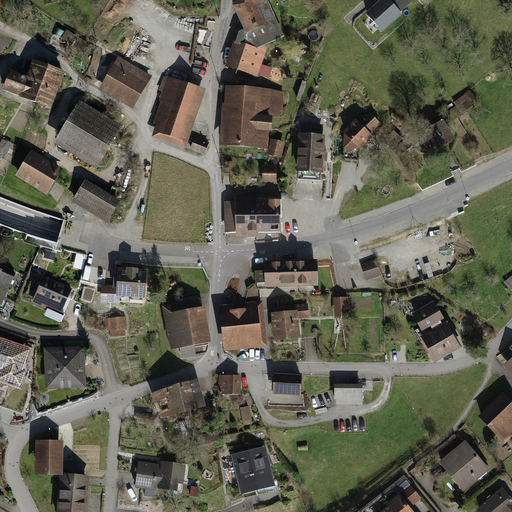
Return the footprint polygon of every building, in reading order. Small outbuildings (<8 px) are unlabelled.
[(255,49),(283,36),(266,0),(237,0),(236,5),(248,30),(240,33),(229,66),(257,75),(265,52),(255,49)] [(391,3),(388,0),(384,0),(368,15),(381,30),(400,13),(399,12),(391,3)] [(405,0),(394,0),(391,3),(399,12),(409,4),(405,0)] [(76,37),(67,31),(62,37),(72,44),(76,37)] [(119,60),(104,86),(133,103),(149,76),(137,69),(137,70),(119,60)] [(36,102),(48,68),(34,63),(28,79),(13,74),(6,91),(36,102)] [(62,73),(48,68),(36,102),(49,107),(62,73)] [(200,89),(169,78),(161,101),(165,102),(157,123),(162,125),(159,133),(182,141),(200,89)] [(307,82),(303,81),(297,99),(301,101),(307,82)] [(256,91),(233,89),(230,144),(268,146),(268,143),(266,142),(268,107),(255,106),(256,91)] [(473,104),(465,95),(454,103),(457,107),(448,114),(453,120),(473,104)] [(116,132),(78,109),(60,138),(79,150),(74,159),(80,163),(86,154),(98,161),(116,132)] [(355,122),(356,123),(346,133),(343,158),(359,159),(360,147),(370,137),(368,135),(379,123),(370,114),(364,120),(360,116),(355,122)] [(452,138),(442,123),(436,127),(434,124),(428,128),(429,130),(425,133),(436,151),(445,145),(444,143),(452,138)] [(303,136),(301,136),(299,170),(321,172),(322,161),(323,162),(324,152),(322,152),(323,137),(321,137),(321,130),(304,129),(303,136)] [(396,147),(403,157),(414,150),(409,143),(420,137),(417,133),(407,140),(396,147)] [(195,138),(191,148),(204,154),(208,143),(195,138)] [(32,154),(19,175),(46,191),(59,170),(32,154)] [(282,169),(263,169),(263,179),(281,179),(282,169)] [(118,202),(85,183),(75,200),(107,220),(118,202)] [(135,183),(129,216),(146,219),(151,186),(135,183)] [(280,231),(279,197),(270,197),(271,201),(226,202),(227,232),(280,231)] [(57,253),(46,250),(44,257),(55,260),(57,253)] [(86,256),(77,254),(74,268),(83,270),(86,256)] [(445,273),(441,257),(425,261),(428,277),(445,273)] [(380,275),(376,260),(361,265),(366,279),(380,275)] [(315,263),(266,265),(267,271),(257,272),(257,283),(267,283),(316,282),(315,263)] [(0,303),(2,304),(14,276),(2,271),(2,270),(0,268),(0,303)] [(143,303),(144,273),(136,272),(136,270),(128,269),(128,272),(120,271),(119,278),(115,278),(115,288),(104,287),(103,301),(143,303)] [(71,290),(43,278),(33,300),(49,307),(46,315),(60,321),(64,313),(61,312),(71,290)] [(345,298),(336,298),(337,316),(346,316),(345,298)] [(196,303),(165,308),(173,347),(183,346),(193,343),(204,341),(196,303)] [(307,305),(273,308),(276,338),(297,336),(295,315),(308,314),(307,305)] [(416,316),(423,329),(431,325),(435,332),(443,328),(439,320),(441,319),(434,306),(416,316)] [(259,340),(256,310),(222,313),(225,343),(259,340)] [(123,318),(104,320),(105,326),(111,326),(111,329),(124,328),(123,318)] [(443,328),(435,332),(431,325),(423,329),(428,337),(424,339),(435,358),(458,345),(454,338),(458,336),(455,331),(451,333),(447,326),(443,328)] [(193,343),(183,346),(185,357),(196,354),(193,343)] [(6,379),(18,383),(22,373),(19,372),(23,362),(20,361),(23,351),(5,344),(0,357),(0,366),(9,370),(6,379)] [(81,350),(48,352),(50,385),(65,385),(64,382),(82,382),(81,350)] [(301,377),(276,375),(275,391),(300,393),(301,377)] [(223,382),(220,382),(220,394),(239,394),(239,376),(224,376),(223,382)] [(195,381),(176,385),(181,400),(199,394),(195,381)] [(181,400),(176,385),(164,389),(155,394),(164,416),(178,412),(179,416),(187,413),(186,410),(202,405),(199,394),(181,400)] [(359,389),(336,389),(336,402),(359,403),(359,389)] [(511,418),(511,404),(503,395),(482,416),(504,439),(508,435),(502,428),(511,418)] [(153,416),(140,414),(139,422),(152,424),(153,416)] [(511,430),(511,418),(502,428),(508,435),(511,430)] [(209,435),(193,439),(195,446),(211,443),(211,442),(209,435)] [(58,443),(41,443),(40,473),(58,473),(58,443)] [(487,469),(465,443),(442,462),(449,471),(453,468),(467,485),(487,469)] [(264,448),(247,452),(254,482),(271,477),(264,448)] [(247,452),(233,455),(240,485),(254,482),(247,452)] [(166,467),(139,463),(136,485),(166,489),(168,479),(182,481),(183,466),(166,464),(166,467)] [(76,477),(62,476),(59,511),(84,511),(87,485),(75,484),(76,477)] [(271,477),(254,482),(257,495),(280,489),(277,476),(271,477)] [(254,482),(240,485),(244,499),(257,495),(254,482)] [(420,498),(410,486),(398,496),(396,494),(384,504),(388,508),(383,511),(411,511),(408,507),(420,498)] [(511,511),(511,498),(503,488),(479,508),(482,511),(511,511)]
